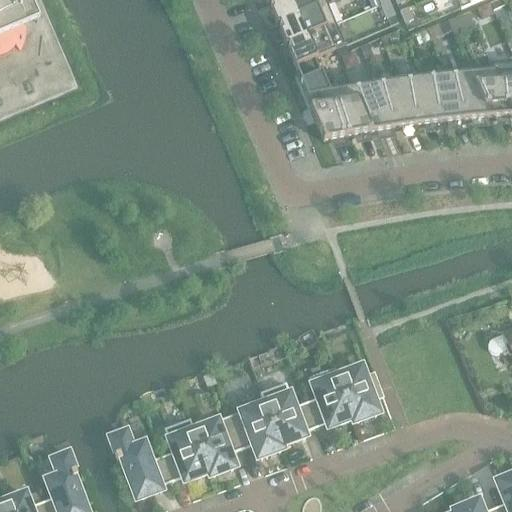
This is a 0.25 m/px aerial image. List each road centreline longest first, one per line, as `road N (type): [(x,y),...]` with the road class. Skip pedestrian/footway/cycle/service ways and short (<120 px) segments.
road 1 (residential): [(207,0),(290,194),(511,168)]
road 2 (residential): [(498,438),(442,430),(257,493)]
road 3 (residential): [(382,511),(498,438)]
